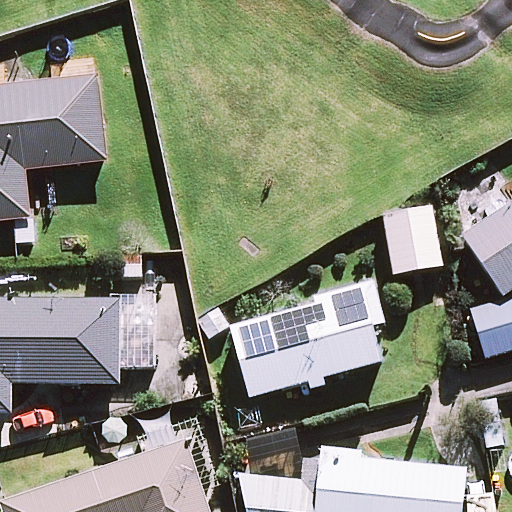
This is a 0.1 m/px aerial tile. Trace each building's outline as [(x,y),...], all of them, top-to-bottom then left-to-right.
[(113,177),(104,92),(0,102),(0,236),(38,232),(33,185),(113,177)] [(449,282),(439,221),(390,229),(401,290),(449,282)] [(511,225),(469,254),(509,313),(511,311),(511,225)] [(322,320),(237,343),(256,416),(311,401),(312,407),(332,402),(331,396),(401,378),(380,298),(320,313),(322,320)] [(493,370),(511,364),(511,313),(479,323),(493,370)] [(19,399),(126,399),(126,314),(0,314),(0,426),(19,427),(19,399)] [(212,511),(193,456),(23,511),(212,511)] [(470,511),(473,486),(327,471),(323,511),(470,511)] [(246,488),(251,511),(321,511),(308,495),(246,488)]
